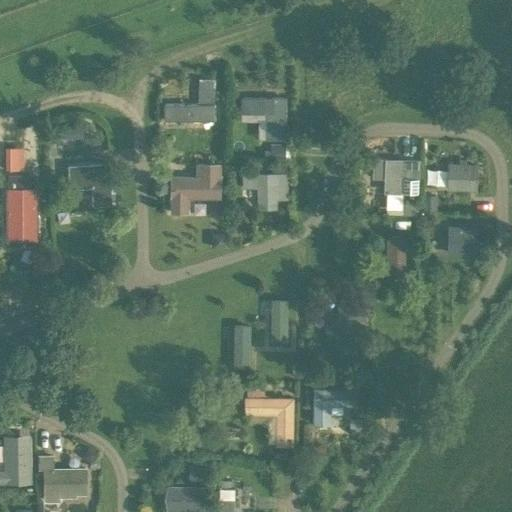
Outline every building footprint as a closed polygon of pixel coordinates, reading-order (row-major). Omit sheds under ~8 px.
[(165,116),(216,117),(216,76),(200,75),(199,101),(165,100),(165,116)] [(284,97),(241,97),(241,120),(257,120),(257,137),(284,137),(284,97)] [(88,135),(88,122),(63,122),(62,135),(88,135)] [(8,146),(8,166),(18,165),(17,146),(8,146)] [(372,177),(384,177),(384,190),(404,191),(404,176),(417,177),(418,159),(373,157),(372,177)] [(111,203),(108,162),(68,164),(69,187),(92,185),(93,204),(111,203)] [(170,175),(169,213),(186,213),(187,197),(217,197),(218,163),(197,163),(197,175),(170,175)] [(475,163),(448,163),(448,187),(474,187),(475,163)] [(242,187),(256,187),(256,199),(276,199),(288,199),(287,186),(286,186),(286,172),(275,172),(275,171),(241,172),(242,187)] [(37,238),(37,187),(36,187),(36,172),(6,173),(6,187),(5,187),(6,238),(37,238)] [(448,227),(448,251),(474,251),(475,227),(448,227)] [(409,272),(408,230),(387,231),(389,273),(409,272)] [(286,343),(286,301),(271,301),(271,343),(286,343)] [(338,313),(325,313),(324,345),(327,345),(326,356),(337,356),(337,350),(351,350),(351,319),(364,319),(364,306),(338,305),(338,313)] [(234,368),(249,368),(249,326),(234,326),(234,368)] [(243,414),(275,415),(274,445),(292,445),(294,397),(260,396),(260,384),(246,383),(245,396),(243,396),(243,414)] [(328,387),(313,387),(313,423),(328,424),(328,402),(357,403),(357,389),(328,389),(328,387)] [(0,469),(0,479),(29,479),(28,439),(4,439),(5,469),(0,469)] [(39,468),(44,468),(44,499),(59,499),(59,495),(74,495),(74,491),(84,491),(84,467),(52,467),(51,455),(38,455),(39,468)] [(202,510),(203,486),(166,485),(166,509),(202,510)] [(232,511),(233,498),(218,498),(217,511),(232,511)]
